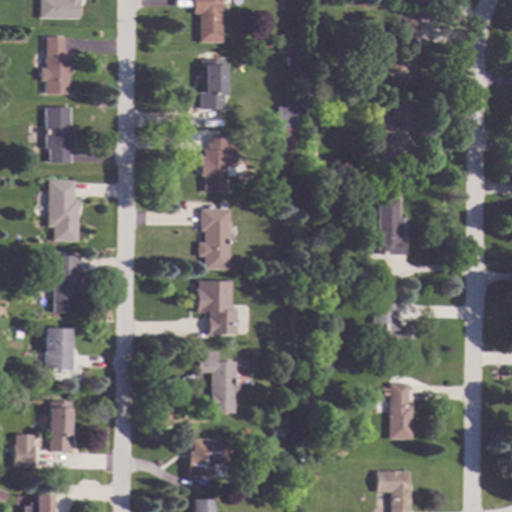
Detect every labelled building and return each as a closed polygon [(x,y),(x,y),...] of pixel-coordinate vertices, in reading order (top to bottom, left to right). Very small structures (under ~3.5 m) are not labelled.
[(77,0),(77,2),(75,2),(75,18),(36,17),(36,0),(77,0)] [(218,0),(218,41),(196,41),(195,13),(190,13),(190,0),(218,0)] [(417,20),(413,40),(412,39),(410,49),(414,49),(411,66),(408,66),(406,78),(383,74),(386,58),(383,58),(385,48),(388,48),(389,43),(386,42),(389,23),(396,24),(397,17),(417,20)] [(61,36),(61,52),(69,53),(68,74),(66,74),(65,93),(41,92),(41,80),(37,80),(37,67),(40,68),(42,35),(61,36)] [(293,65),(284,65),(285,55),(293,55),(293,65)] [(220,109),(195,108),(195,90),(197,90),(198,60),(221,60),(220,109)] [(409,158),(376,158),(376,118),(387,118),(387,104),(409,104),(409,158)] [(66,124),(68,124),(68,148),(66,148),(65,162),(44,162),(45,148),(41,148),(41,106),(67,107),(66,124)] [(274,128),(294,127),(293,106),(273,107),(274,128)] [(312,117),(304,117),(304,106),(312,106),(312,117)] [(276,154),(289,154),(289,141),(294,141),(294,129),(276,129),(276,154)] [(223,135),(223,138),(233,138),(232,166),(224,166),(223,190),(200,189),(200,175),(196,175),(197,156),(200,156),(201,149),(204,149),(205,135),(223,135)] [(69,180),(69,199),(73,199),(71,241),(47,240),(47,226),(41,226),(43,179),(69,180)] [(395,217),(400,217),(399,254),(366,254),(366,238),(374,238),(374,197),(395,197),(395,217)] [(225,269),(200,268),(200,255),(194,255),(194,242),(200,242),(200,230),(196,230),(196,208),(225,208),(225,269)] [(75,294),(70,294),(70,312),(47,312),(48,255),(75,255),(75,294)] [(227,309),(233,309),(233,334),(204,333),(204,312),(191,311),(192,287),(193,287),(193,280),(228,281),(227,309)] [(288,288),(279,288),(279,280),(288,280),(288,288)] [(308,292),(300,294),(298,285),(306,283),(308,292)] [(392,318),(394,318),(394,325),(410,325),(409,346),(390,346),(390,337),(368,337),(369,299),(392,299),(392,318)] [(65,328),(65,340),(68,340),(67,369),(39,368),(40,327),(65,328)] [(215,360),(232,361),(232,381),(237,381),(237,395),(231,395),(231,412),(207,411),(208,371),(194,371),(195,351),(215,351),(215,360)] [(404,405),(408,405),(408,439),(384,438),(385,382),(404,383),(404,405)] [(66,401),(65,451),(44,450),(46,400),(66,401)] [(290,417),(282,417),(283,408),(290,408),(290,417)] [(275,426),(275,435),(262,435),(262,425),(275,426)] [(9,467),(29,467),(29,435),(9,435),(9,467)] [(229,440),(228,463),(211,462),(210,475),(185,474),(186,450),(190,450),(190,438),(229,440)] [(406,511),(386,511),(386,491),(372,491),(372,471),(406,471),(406,511)] [(50,511),(19,511),(19,506),(25,506),(25,502),(31,502),(31,494),(51,494),(50,511)] [(210,511),(185,511),(185,498),(210,498),(210,511)]
